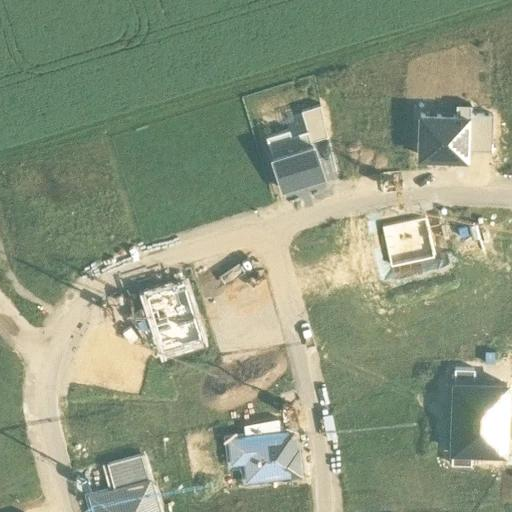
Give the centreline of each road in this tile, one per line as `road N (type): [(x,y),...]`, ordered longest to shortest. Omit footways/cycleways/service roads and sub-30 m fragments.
road 1 (track): [(511,1),(0,160)]
road 2 (residential): [(265,232),(96,287),(60,319),(42,359),(37,409),(67,511)]
road 3 (residential): [(329,511),(304,357),(265,232)]
road 4 (residential): [(511,198),(386,201),(265,232)]
